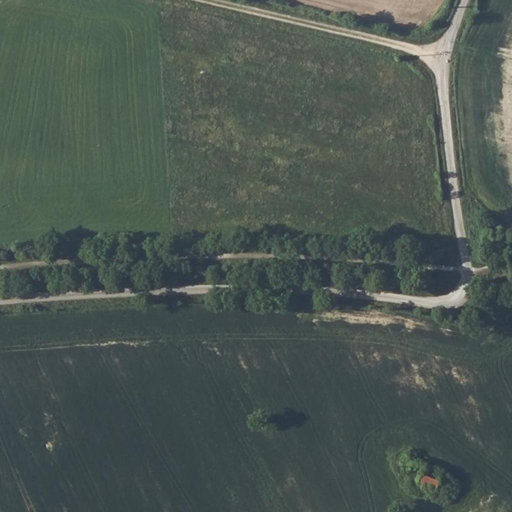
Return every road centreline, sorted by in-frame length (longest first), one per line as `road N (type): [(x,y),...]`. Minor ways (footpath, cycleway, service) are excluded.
road 1 (unclassified): [(0,300),(229,288),(435,304),(457,298),(467,271),(444,93),(449,33),(464,0)]
road 2 (track): [(445,57),(197,0)]
